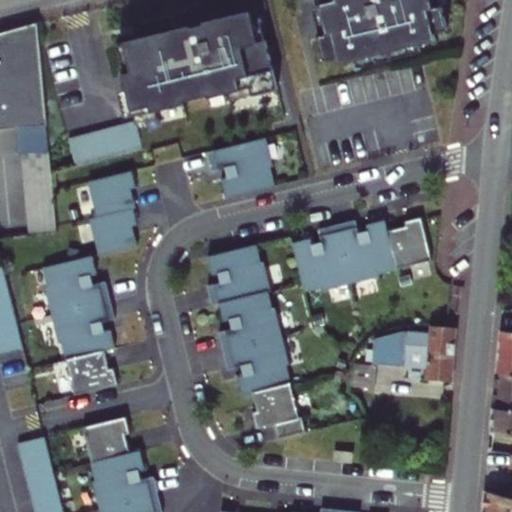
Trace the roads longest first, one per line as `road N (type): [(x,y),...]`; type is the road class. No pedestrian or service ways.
road 1 (residential): [(183,389),(159,280),(176,241),(200,226),(496,154)]
road 2 (tertiary): [(496,154),(464,499)]
road 3 (residential): [(464,499),(239,474),(207,454),(183,389)]
road 4 (residential): [(183,389),(4,434)]
